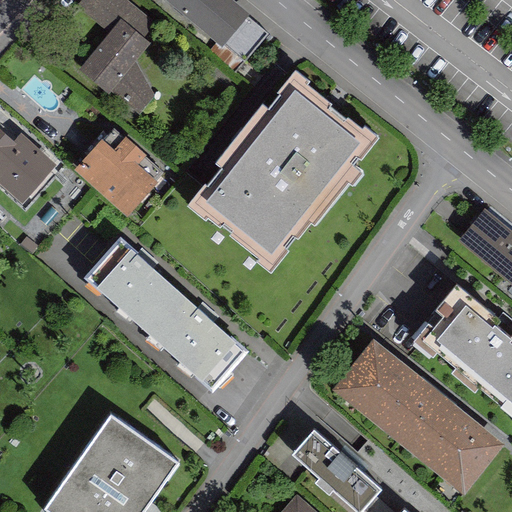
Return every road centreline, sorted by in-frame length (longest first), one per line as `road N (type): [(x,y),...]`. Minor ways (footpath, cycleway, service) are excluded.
road 1 (residential): [(460,150),(200,511)]
road 2 (residential): [(460,150),(271,0)]
